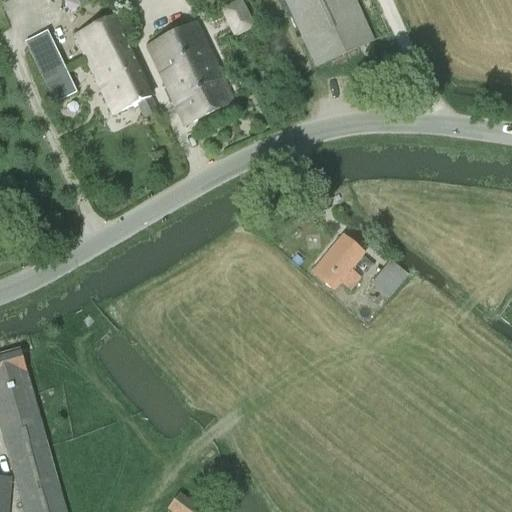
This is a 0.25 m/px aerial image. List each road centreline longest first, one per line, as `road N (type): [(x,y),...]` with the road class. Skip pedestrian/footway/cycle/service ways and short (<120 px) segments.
road 1 (tertiary): [(0,293),(207,179),(327,127),(429,124),(511,139)]
road 2 (unknown): [(104,239),(29,66),(22,0)]
